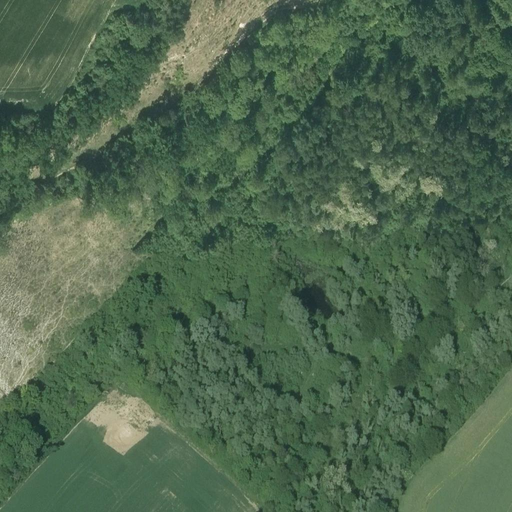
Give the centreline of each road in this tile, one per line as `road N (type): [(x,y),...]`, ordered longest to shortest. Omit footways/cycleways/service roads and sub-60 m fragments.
road 1 (track): [(393,0),(173,227)]
road 2 (track): [(330,338),(353,351),(383,349),(429,328),(511,268)]
